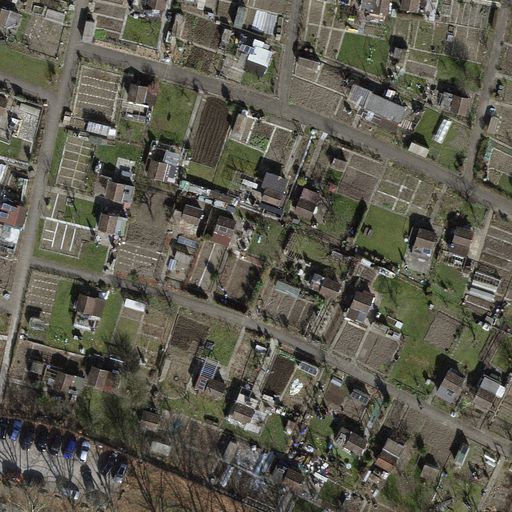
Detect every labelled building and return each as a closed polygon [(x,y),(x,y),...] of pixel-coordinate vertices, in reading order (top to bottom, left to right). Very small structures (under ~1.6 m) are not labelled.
[(148,0),(145,18),(162,21),(165,0),(148,0)] [(388,13),(390,0),(361,0),(360,8),(388,13)] [(402,0),(401,6),(437,13),(438,0),(402,0)] [(0,23),(18,29),(23,13),(0,5),(0,23)] [(235,25),(242,27),(247,8),(240,6),(235,25)] [(174,35),(182,37),(188,14),(180,12),(174,35)] [(253,58),(267,64),(273,47),(260,42),(253,58)] [(317,70),(319,60),(299,55),(297,64),(317,70)] [(128,98),(156,104),(160,87),(132,81),(128,98)] [(395,130),(407,106),(357,82),(349,98),(363,104),(358,113),(395,130)] [(441,107),(466,113),(471,96),(446,90),(441,107)] [(0,122),(10,97),(0,92),(0,122)] [(39,115),(41,108),(23,102),(20,108),(39,115)] [(233,133),(242,136),(250,115),(240,112),(233,133)] [(490,131),(497,133),(500,118),(494,116),(490,131)] [(110,133),(111,126),(90,121),(89,128),(110,133)] [(410,149),(427,156),(430,148),(413,140),(410,149)] [(344,171),(347,161),(336,157),(333,168),(344,171)] [(175,183),(180,165),(153,158),(148,175),(175,183)] [(264,200),(279,206),(289,178),(274,172),(264,200)] [(132,201),(136,184),(111,179),(108,196),(132,201)] [(296,211),(312,217),(322,192),(305,186),(296,211)] [(24,224),(29,206),(4,200),(0,218),(24,224)] [(195,236),(204,207),(187,203),(179,232),(195,236)] [(103,210),(99,228),(124,235),(129,217),(103,210)] [(216,229),(233,236),(239,219),(222,213),(216,229)] [(468,255),(475,229),(456,224),(449,250),(468,255)] [(412,252),(429,257),(438,232),(420,227),(412,252)] [(321,291),(337,297),(343,283),(326,276),(321,291)] [(348,315),(363,322),(373,298),(358,291),(348,315)] [(102,316),(106,298),(82,292),(77,309),(102,316)] [(126,304),(144,310),(146,303),(127,297),(126,304)] [(300,366),(317,375),(321,367),(304,359),(300,366)] [(92,364),(87,381),(115,390),(120,372),(92,364)] [(56,386),(80,393),(85,376),(61,369),(56,386)] [(437,393),(452,401),(465,376),(449,369),(437,393)] [(222,398),(228,382),(201,372),(195,387),(222,398)] [(473,400),(489,407),(501,381),(485,373),(473,400)] [(351,396),(367,402),(372,392),(356,385),(351,396)] [(234,417),(249,422),(257,398),(242,393),(234,417)] [(141,424),(157,429),(162,413),(146,408),(141,424)] [(337,438),(362,452),(369,439),(344,425),(337,438)] [(376,460),(391,470),(406,446),(391,436),(376,460)] [(453,460),(462,464),(472,445),(462,440),(453,460)] [(299,488),(305,473),(280,462),(274,477),(299,488)] [(439,481),(442,469),(425,463),(421,474),(439,481)]
